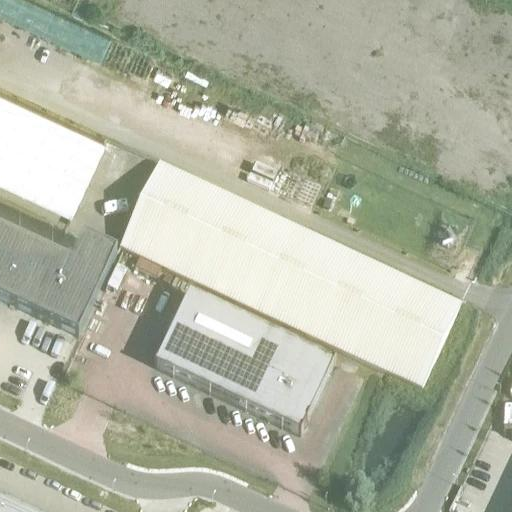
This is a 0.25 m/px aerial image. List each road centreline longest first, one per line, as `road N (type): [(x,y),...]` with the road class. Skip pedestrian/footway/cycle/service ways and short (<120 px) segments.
road 1 (unclassified): [(266,511),(203,484),(132,485),(0,423)]
road 2 (unclassified): [(433,511),(511,334)]
